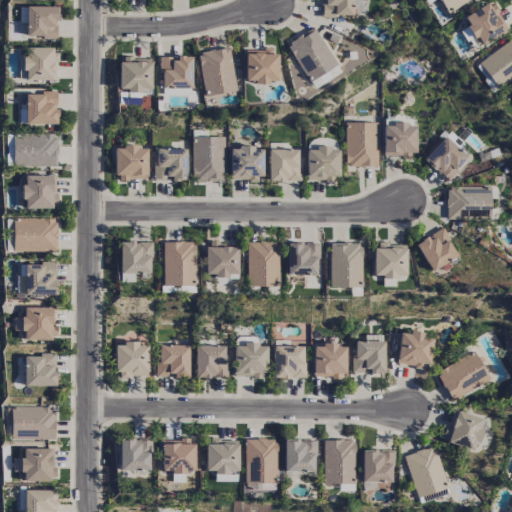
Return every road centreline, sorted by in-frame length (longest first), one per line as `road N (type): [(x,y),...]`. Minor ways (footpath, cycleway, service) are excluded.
road 1 (residential): [(90,511),(91,0)]
road 2 (residential): [(410,414),(90,410)]
road 3 (residential): [(400,206),(350,214),(90,210)]
road 4 (residential): [(269,6),(182,26),(90,29)]
